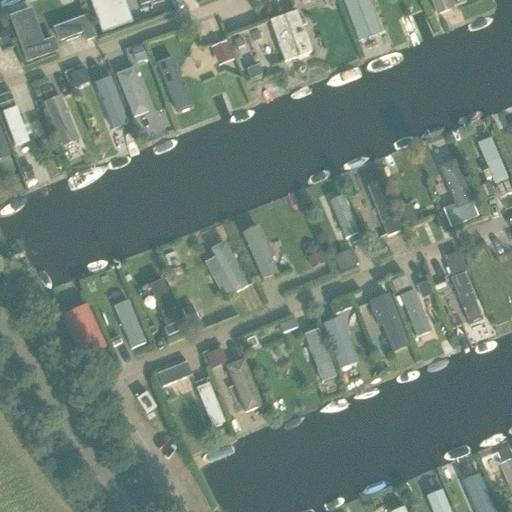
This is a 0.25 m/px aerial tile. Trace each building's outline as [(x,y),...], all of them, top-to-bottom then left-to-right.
[(110,0),(88,0),(102,36),(132,25),(123,0),(122,0),(116,2),(115,0),(111,2),(110,0)] [(163,0),(137,0),(140,8),(151,5),(152,8),(162,4),(160,1),(163,0)] [(381,36),(367,0),(340,0),(357,45),(381,36)] [(453,8),(450,0),(429,0),(435,15),(453,8)] [(59,53),(54,39),(43,43),(31,9),(8,18),(25,65),(59,53)] [(296,12),(281,18),(296,59),(311,53),(296,12)] [(88,13),(53,26),(58,41),(82,31),(85,40),(96,36),(88,13)] [(296,59),(281,18),(269,22),(284,63),(296,59)] [(0,47),(11,44),(6,31),(0,33),(0,47)] [(261,38),(258,31),(250,34),(253,42),(261,38)] [(244,47),(242,39),(233,42),(236,50),(244,47)] [(147,56),(141,41),(130,45),(135,60),(147,56)] [(233,62),(225,43),(210,49),(218,68),(233,62)] [(193,109),(173,59),(156,66),(177,116),(193,109)] [(261,78),(257,68),(245,72),(249,82),(261,78)] [(89,84),(84,70),(68,76),(74,90),(89,84)] [(149,114),(132,70),(115,76),(132,120),(149,114)] [(127,122),(110,76),(92,83),(110,129),(127,122)] [(54,97),(49,85),(39,89),(44,100),(54,97)] [(15,106),(11,94),(0,98),(0,108),(1,111),(15,106)] [(79,143),(61,98),(44,105),(62,150),(79,143)] [(17,108),(3,113),(16,149),(30,144),(28,137),(32,136),(29,126),(24,127),(17,108)] [(0,159),(10,156),(0,130),(0,159)] [(493,176),(496,183),(510,177),(493,136),(479,142),(490,168),(484,170),(487,178),(493,176)] [(476,201),(458,158),(441,165),(456,203),(445,208),(452,227),(480,215),(474,202),(476,201)] [(34,174),(30,161),(21,164),(25,177),(34,174)] [(401,231),(381,178),(367,183),(387,236),(401,231)] [(511,191),(511,187),(509,180),(497,185),(502,196),(511,191)] [(495,193),(491,182),(479,186),(484,198),(495,193)] [(359,232),(343,195),(330,200),(345,237),(359,232)] [(421,219),(413,201),(399,206),(408,225),(421,219)] [(258,225),(241,232),(261,278),(278,271),(272,257),(275,256),(271,246),(268,248),(258,225)] [(363,244),(359,235),(350,239),(354,247),(363,244)] [(388,253),(382,239),(370,244),(376,258),(388,253)] [(248,285),(224,240),(210,248),(214,255),(203,261),(221,293),(232,291),(233,293),(248,285)] [(326,263),(320,245),(305,251),(311,268),(326,263)] [(359,263),(353,248),(333,256),(339,272),(359,263)] [(485,320),(466,272),(469,271),(460,250),(445,256),(453,276),(452,277),(471,325),(485,320)] [(187,276),(182,264),(170,268),(175,280),(187,276)] [(410,286),(405,274),(390,280),(395,292),(410,286)] [(183,329),(162,278),(148,284),(150,289),(142,292),(148,308),(157,304),(166,325),(163,327),(167,335),(183,329)] [(433,294),(427,280),(416,285),(422,298),(433,294)] [(431,331),(415,289),(399,295),(416,337),(431,331)] [(410,346),(390,292),(368,300),(378,326),(382,325),(392,352),(410,346)] [(353,308),(349,297),(329,304),(333,314),(353,308)] [(146,342),(128,299),(113,305),(131,348),(146,342)] [(199,321),(192,304),(180,308),(187,326),(199,321)] [(103,349),(84,305),(59,316),(78,360),(103,349)] [(322,323),(339,369),(358,363),(340,316),(322,323)] [(297,329),(294,321),(279,326),(282,334),(297,329)] [(335,377),(317,329),(303,334),(321,382),(335,377)] [(122,343),(119,336),(110,339),(113,346),(122,343)] [(258,345),(254,336),(246,339),(249,348),(258,345)] [(228,363),(222,348),(205,354),(211,369),(228,363)] [(244,358),(226,365),(244,412),(262,405),(244,358)] [(192,376),(187,363),(157,374),(162,388),(192,376)] [(224,422),(208,382),(196,387),(212,427),(224,422)] [(156,386),(147,390),(152,406),(162,403),(156,386)] [(155,411),(146,395),(136,401),(144,416),(155,411)] [(511,458),(500,464),(511,490),(511,458)] [(464,481),(477,511),(497,511),(482,474),(464,481)] [(453,511),(444,489),(428,495),(434,511),(453,511)]
